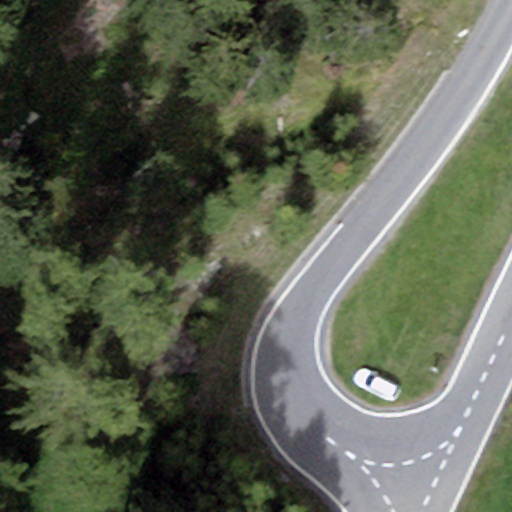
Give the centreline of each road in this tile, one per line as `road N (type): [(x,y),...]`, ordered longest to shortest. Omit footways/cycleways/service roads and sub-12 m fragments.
road 1 (unclassified): [(427,493),(338,446),(315,424),(297,396),(289,346),(315,288),(471,74),(511,4)]
road 2 (unclassified): [(511,319),(427,493)]
